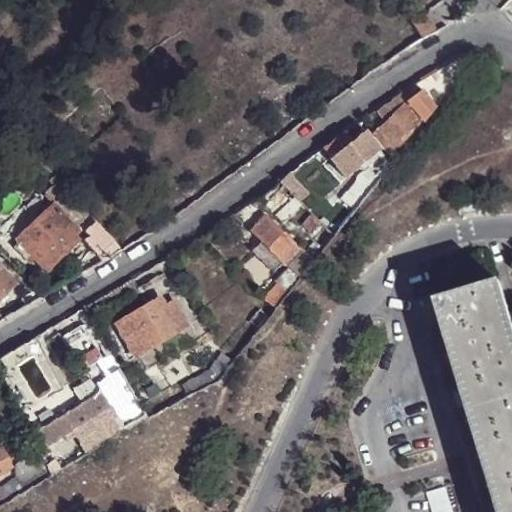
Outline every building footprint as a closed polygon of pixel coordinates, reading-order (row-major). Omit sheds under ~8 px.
[(429,12),(414,20),(423,37),(438,28),(429,12)] [(450,61),(414,83),(437,107),(484,49),(473,50),(450,61)] [(399,93),(375,108),(386,126),(410,107),(399,93)] [(420,121),(422,125),(434,112),(421,99),(410,107),(420,121)] [(410,107),(386,126),(376,133),(392,153),(420,121),(410,107)] [(360,124),(348,134),(353,140),(365,131),(360,124)] [(345,131),(322,147),(332,157),(347,176),(381,151),(365,131),(353,140),(348,134),(345,131)] [(314,154),(278,181),(294,195),(302,187),(321,204),(342,182),(314,154)] [(356,208),(383,175),(372,166),(342,198),(347,203),(356,208)] [(302,187),(294,195),(313,213),(321,204),(302,187)] [(96,224),(67,193),(17,242),(19,244),(30,256),(46,272),(82,238),(82,237),(78,233),(83,228),(87,232),(96,224)] [(331,214),(343,225),(356,208),(347,203),(331,214)] [(321,204),(313,213),(324,224),(336,235),(343,225),(331,214),(321,204)] [(278,272),(283,266),(287,262),(302,248),(266,216),(253,230),(262,241),(253,249),(278,272)] [(113,241),(96,224),(87,232),(91,237),(86,242),(98,254),(113,241)] [(336,235),(324,224),(304,246),(317,259),(336,235)] [(82,237),(87,232),(83,228),(78,233),(82,237)] [(30,256),(19,244),(13,249),(25,261),(30,256)] [(287,262),(302,276),(317,259),(304,246),(302,248),(287,262)] [(287,270),(267,297),(277,308),(302,276),(287,262),(283,266),(287,270)] [(0,299),(15,284),(0,269),(0,299)] [(491,470),(511,463),(511,318),(502,285),(441,304),(491,470)] [(25,308),(35,302),(30,293),(21,298),(25,308)] [(115,323),(134,355),(187,323),(175,300),(165,304),(160,296),(115,323)] [(263,326),(268,320),(259,311),(248,325),(258,333),(263,326)] [(111,353),(94,325),(66,340),(82,369),(111,353)] [(219,382),(235,361),(227,354),(213,370),(219,382)] [(190,396),(219,382),(213,370),(184,384),(190,396)] [(78,436),(81,443),(100,432),(119,421),(116,417),(139,401),(124,375),(112,382),(122,401),(110,408),(93,377),(74,388),(82,402),(37,428),(47,446),(65,435),(69,441),(78,436)] [(106,441),(148,418),(139,401),(116,417),(119,421),(100,432),(106,441)] [(87,453),(106,441),(100,432),(81,443),(87,453)] [(0,471),(11,465),(2,448),(0,449),(0,471)] [(0,487),(0,506),(10,501),(52,475),(41,451),(14,466),(13,480),(0,487)] [(53,466),(57,472),(67,465),(64,459),(53,466)] [(511,511),(511,463),(491,470),(503,511),(511,511)]
